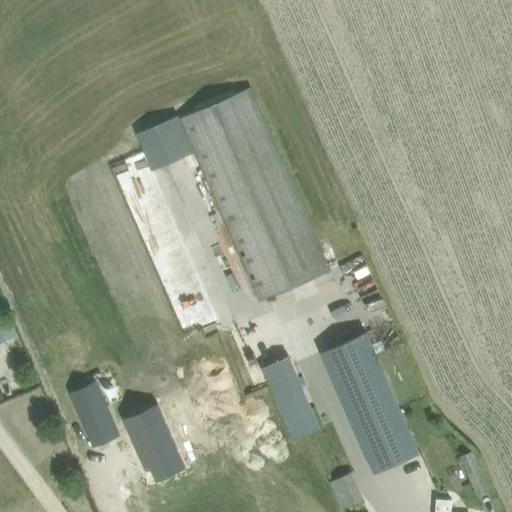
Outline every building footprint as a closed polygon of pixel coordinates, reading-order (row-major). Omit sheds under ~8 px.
[(258,300),(330,269),(251,86),(178,117),(258,300)] [(145,351),(217,319),(143,151),(71,183),(145,351)] [(366,331),(322,351),(374,471),(419,452),(402,412),(366,331)] [(288,353),(262,364),(294,435),(320,424),(288,353)] [(120,435),(96,380),(95,380),(96,381),(70,393),(70,392),(69,392),(93,447),(94,446),(93,445),(119,434),(119,435),(120,435)] [(129,428),(124,417),(123,418),(146,470),(146,469),(150,467),(157,480),(158,480),(157,479),(185,467),(185,468),(186,468),(158,403),(156,403),(161,414),(129,428)] [(472,449),(459,455),(476,494),(490,489),(472,449)] [(342,507),(365,497),(353,470),(330,479),(342,507)] [(455,511),(456,498),(436,497),(435,511),(455,511)]
